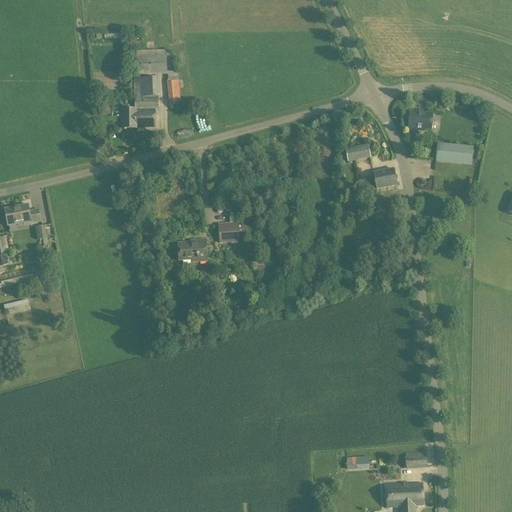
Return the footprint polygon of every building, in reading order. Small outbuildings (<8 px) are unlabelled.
[(169,77),(167,83),(169,106),(180,105),(177,73),(175,72),(175,59),(167,51),(136,52),(137,76),(169,75),(169,77)] [(134,79),(135,99),(135,110),(123,111),(123,130),(137,130),(137,129),(156,129),(156,111),(159,111),(158,99),(158,78),(134,79)] [(99,116),(112,115),(112,102),(99,102),(99,116)] [(431,133),(433,115),(410,113),(408,130),(431,133)] [(437,144),(435,162),(471,166),(473,147),(437,144)] [(368,146),(345,150),(347,163),(371,158),(368,146)] [(362,193),(377,190),(397,186),(394,170),(374,174),(375,179),(360,182),(362,193)] [(383,212),(380,197),(368,199),(371,214),(383,212)] [(8,227),(23,224),(24,226),(41,223),(39,210),(30,211),(29,206),(5,210),(8,227)] [(39,237),(47,236),(45,225),(37,227),(39,237)] [(239,225),(219,227),(220,244),(240,243),(239,225)] [(254,237),(254,225),(242,225),(241,237),(254,237)] [(0,274),(4,273),(2,266),(0,266),(0,254),(0,255),(3,266),(11,264),(6,237),(0,238),(0,288),(45,278),(43,266),(0,276),(0,274)] [(208,263),(207,241),(191,242),(191,244),(178,244),(179,262),(192,261),(192,263),(208,263)] [(260,256),(253,256),(253,271),(274,271),(273,260),(260,261),(260,256)] [(4,306),(6,316),(30,311),(27,300),(4,306)] [(427,454),(405,455),(407,470),(426,469),(427,454)] [(368,458),(346,459),(347,471),(369,470),(368,458)] [(424,507),(423,485),(386,487),(387,509),(400,508),(399,511),(416,511),(416,507),(424,507)]
